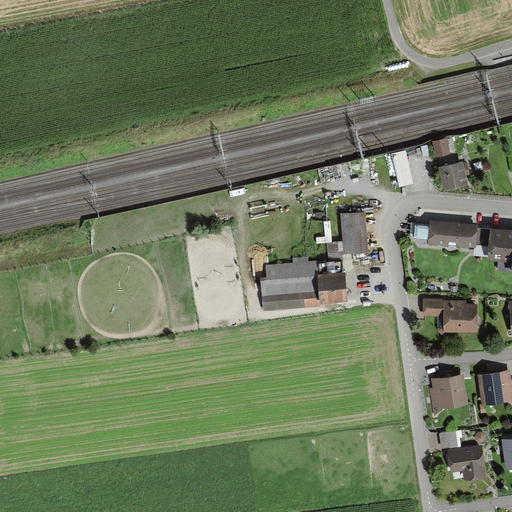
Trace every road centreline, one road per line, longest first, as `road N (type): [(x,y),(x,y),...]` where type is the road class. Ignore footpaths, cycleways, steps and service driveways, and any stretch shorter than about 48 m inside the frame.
road 1 (residential): [(409,360),(392,199),(511,209)]
road 2 (residential): [(511,47),(444,64),(417,61),(400,48),(388,0)]
road 3 (residential): [(429,511),(409,360)]
